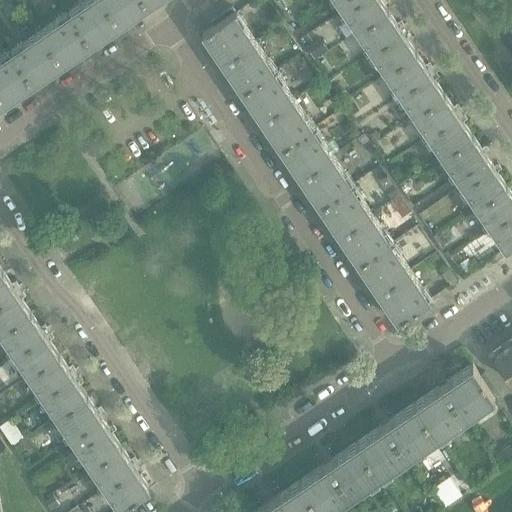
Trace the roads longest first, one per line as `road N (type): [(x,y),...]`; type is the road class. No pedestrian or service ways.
road 1 (residential): [(391,360),(168,27)]
road 2 (residential): [(200,489),(0,206)]
road 3 (residential): [(200,489),(391,360)]
road 4 (residential): [(0,140),(168,27)]
road 5 (residential): [(511,138),(419,0)]
road 6 (residential): [(391,360),(511,285)]
